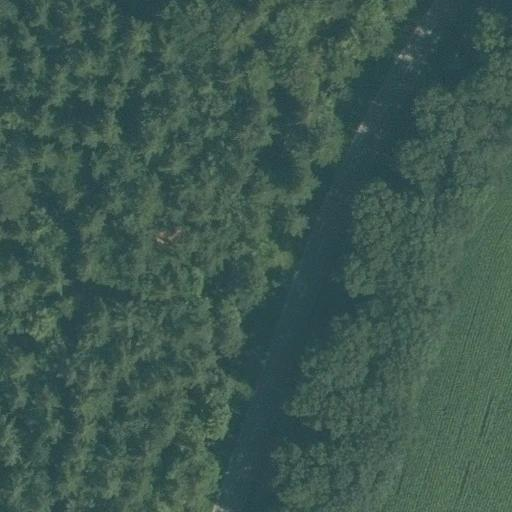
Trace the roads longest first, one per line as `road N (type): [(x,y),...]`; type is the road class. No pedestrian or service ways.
road 1 (secondary): [(227,511),(335,207),(405,69),(453,0)]
road 2 (track): [(93,490),(124,327),(162,0)]
